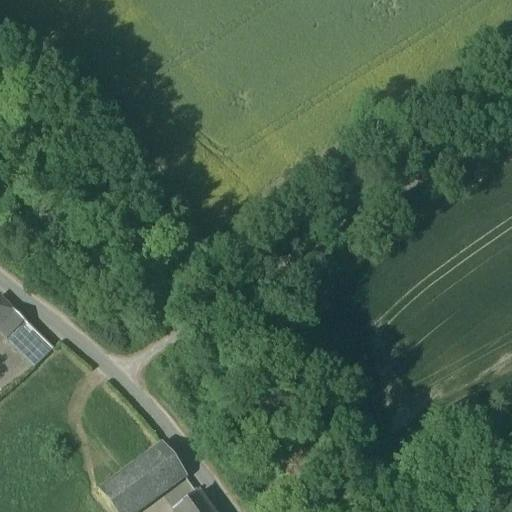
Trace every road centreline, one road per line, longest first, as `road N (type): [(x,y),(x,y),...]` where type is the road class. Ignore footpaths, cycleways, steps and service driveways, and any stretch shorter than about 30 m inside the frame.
road 1 (track): [(511,129),(111,379)]
road 2 (tertiary): [(0,281),(111,379),(229,511)]
